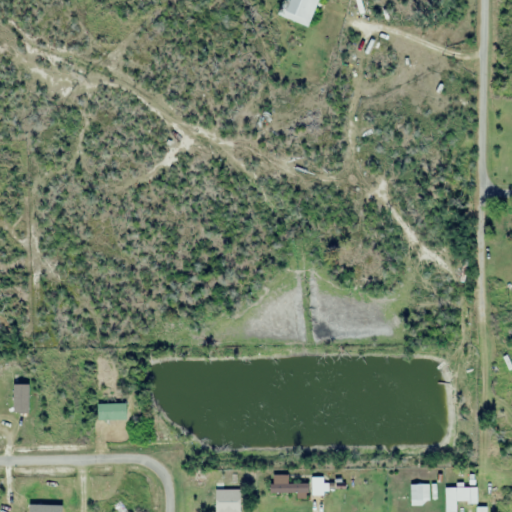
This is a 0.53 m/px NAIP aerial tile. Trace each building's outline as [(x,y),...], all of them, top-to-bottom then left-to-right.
[(307,26),(316,0),(284,0),(279,16),(307,26)] [(13,414),(28,414),(29,385),(13,385),(13,414)] [(97,421),(125,421),(125,404),(97,404),(97,421)] [(288,483),(288,475),(270,475),(270,494),(296,494),(296,498),(307,498),(307,483),(288,483)] [(312,496),(325,496),(325,478),(312,478),(312,496)] [(455,511),(455,501),(474,501),(474,487),(444,487),(444,511),(455,511)] [(215,490),(214,511),(239,511),(240,490),(215,490)] [(128,511),(119,500),(112,505),(117,511),(128,511)]
